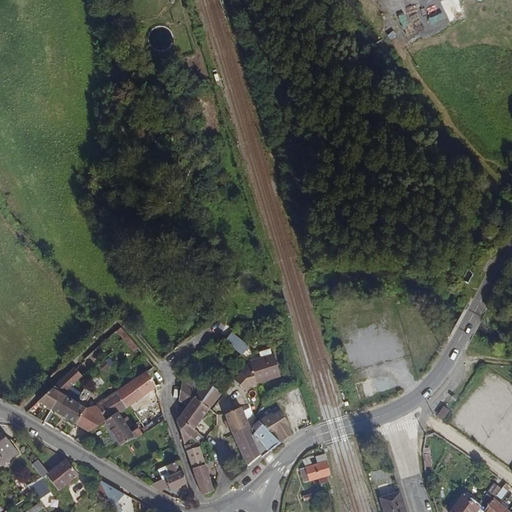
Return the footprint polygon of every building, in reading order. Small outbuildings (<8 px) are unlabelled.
[(138,348),(121,328),(117,331),(134,351),(138,348)] [(249,345),(232,332),(225,342),(242,354),(249,345)] [(281,377),(275,355),(250,361),(257,383),(281,377)] [(257,383),(250,361),(235,379),(246,390),(251,385),(257,383)] [(65,392),(83,375),(76,367),(55,386),(65,392)] [(156,388),(157,387),(148,372),(126,387),(130,393),(123,398),(129,408),(156,388)] [(204,385),(192,377),(188,383),(199,392),(204,385)] [(195,397),(199,392),(188,383),(183,380),(179,401),(187,406),(195,397)] [(210,409),(222,393),(207,380),(204,385),(199,392),(195,397),(210,409)] [(57,401),(62,393),(54,387),(39,401),(52,409),(57,401)] [(129,408),(123,398),(130,393),(126,387),(107,400),(96,406),(107,422),(120,414),(129,408)] [(62,405),(68,397),(64,394),(62,393),(57,401),(62,405)] [(77,424),(87,409),(68,397),(62,405),(57,401),(52,409),(77,424)] [(195,429),(210,409),(195,397),(187,406),(179,417),(195,429)] [(107,422),(96,406),(87,409),(77,424),(90,432),(107,422)] [(442,420),(449,411),(443,406),(436,416),(442,420)] [(249,427),(240,408),(226,414),(234,435),(249,427)] [(281,442),(293,434),(287,425),(290,423),(280,409),(259,421),(281,442)] [(137,438),(133,433),(130,428),(124,420),(120,414),(107,422),(122,445),(137,438)] [(134,425),(129,417),(124,420),(130,428),(134,425)] [(195,429),(179,417),(176,420),(185,443),(191,437),(197,442),(203,436),(195,429)] [(281,442),(259,421),(255,424),(249,427),(234,435),(243,457),(248,466),(261,456),(263,457),(281,442)] [(137,438),(143,435),(140,430),(133,433),(137,438)] [(19,453),(2,432),(0,433),(0,465),(1,467),(19,453)] [(192,469),(206,464),(200,446),(196,447),(186,451),(192,469)] [(328,460),(326,454),(315,457),(317,464),(327,461),(328,460)] [(432,468),(432,457),(424,457),(424,468),(432,468)] [(58,491),(79,476),(66,458),(47,472),(46,473),(58,491)] [(47,472),(38,460),(32,465),(41,477),(46,473),(47,472)] [(331,475),(327,461),(317,464),(306,467),(310,482),(331,475)] [(211,481),(206,464),(192,469),(200,490),(204,495),(215,490),(211,481)] [(183,471),(167,477),(170,486),(172,490),(188,483),(183,471)] [(51,491),(48,488),(44,482),(43,480),(41,477),(30,484),(40,499),(51,491)] [(160,491),(170,486),(167,477),(150,485),(160,491)] [(114,508),(125,493),(98,478),(101,483),(107,496),(114,508)] [(107,496),(101,483),(94,489),(101,500),(107,496)] [(477,509),(463,499),(452,511),(484,511),(494,500),(497,496),(503,489),(496,484),(481,504),(477,509)] [(500,500),(510,487),(506,484),(503,489),(497,496),(500,500)] [(481,504),(467,494),(463,499),(477,509),(481,504)] [(405,511),(401,495),(381,501),(384,511),(405,511)] [(506,511),(508,511),(494,500),(484,511),(506,511)]
